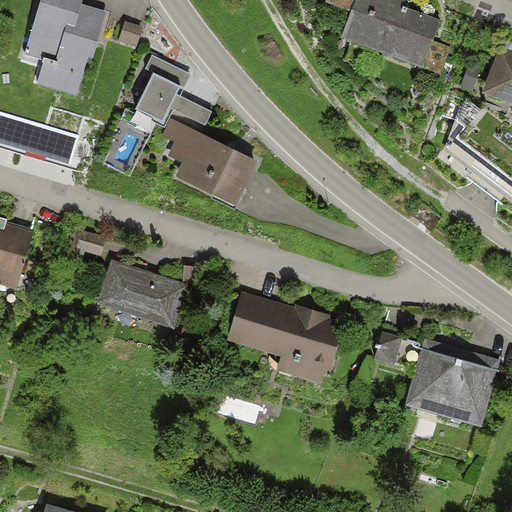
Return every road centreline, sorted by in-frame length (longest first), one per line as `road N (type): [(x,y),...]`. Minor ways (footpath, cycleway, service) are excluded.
road 1 (residential): [(454,270),(410,291),(349,285),(0,180)]
road 2 (unclassified): [(168,0),(259,111),(454,270)]
road 3 (track): [(269,0),(347,114),(407,171),(511,246)]
road 4 (track): [(0,454),(208,511)]
